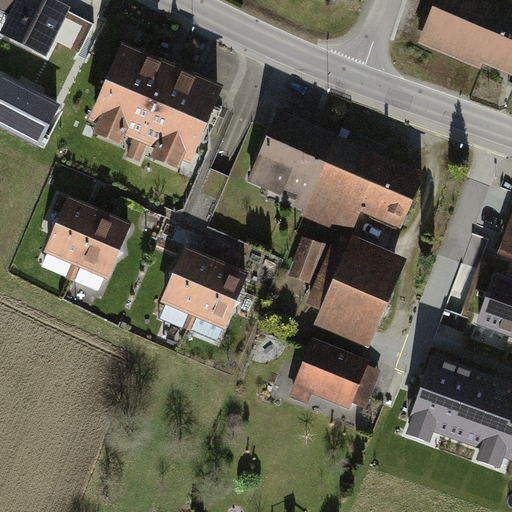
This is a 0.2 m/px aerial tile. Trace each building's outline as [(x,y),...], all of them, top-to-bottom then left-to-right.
[(82,11),(56,0),(0,0),(0,34),(59,62),(82,11)] [(511,0),(439,0),(424,38),(511,72),(511,0)] [(238,91),(138,47),(103,125),(203,170),(238,91)] [(58,108),(3,78),(0,84),(0,123),(39,144),(58,108)] [(286,111),(257,179),(309,201),(338,133),(286,111)] [(309,201),(302,218),(358,241),(368,218),(412,237),(438,176),(338,133),(309,201)] [(143,227),(77,200),(54,255),(120,282),(143,227)] [(382,348),(414,263),(358,241),(326,326),(382,348)] [(259,277),(195,250),(171,306),(235,333),(259,277)] [(511,279),(497,274),(480,322),(511,333),(511,279)] [(390,372),(320,342),(299,391),(369,421),(390,372)] [(511,388),(433,359),(411,417),(511,454),(511,388)]
